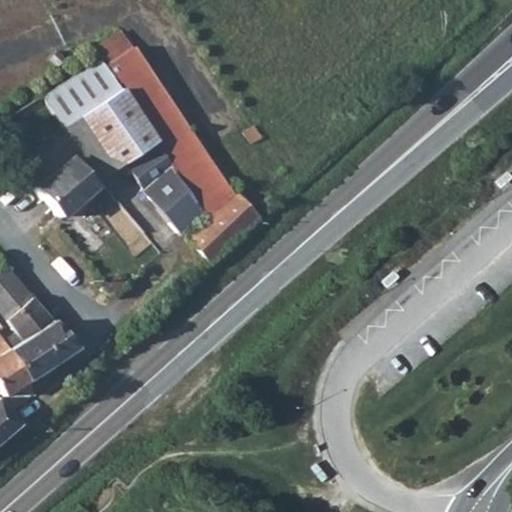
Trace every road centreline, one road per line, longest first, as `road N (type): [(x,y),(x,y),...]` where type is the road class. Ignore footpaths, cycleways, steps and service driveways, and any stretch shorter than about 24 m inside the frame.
road 1 (primary): [(5,511),(426,138)]
road 2 (unclassified): [(0,229),(97,340)]
road 3 (primary): [(511,43),(426,138)]
